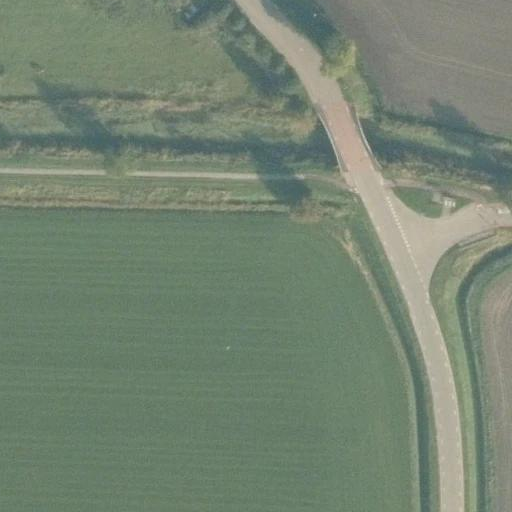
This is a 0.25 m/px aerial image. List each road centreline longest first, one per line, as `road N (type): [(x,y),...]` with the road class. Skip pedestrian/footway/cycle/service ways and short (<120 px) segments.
road 1 (track): [(366,182),(0,174)]
road 2 (secondary): [(401,259),(320,76),(253,0)]
road 3 (secondary): [(450,511),(449,419),(433,339),(401,259)]
